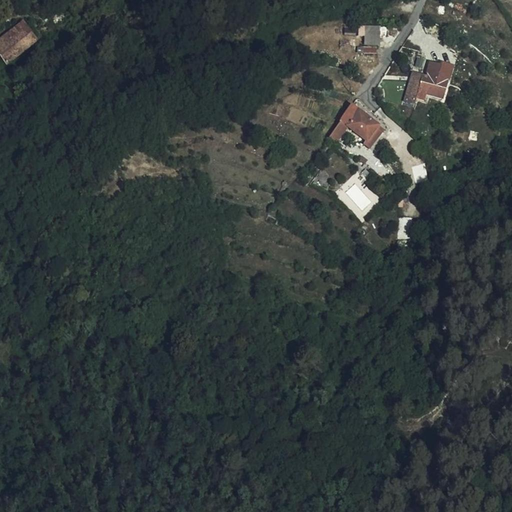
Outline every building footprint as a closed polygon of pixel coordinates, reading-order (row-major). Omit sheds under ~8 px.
[(37,42),(23,24),(14,32),(12,30),(0,40),(0,55),(7,64),(37,42)] [(365,26),(365,45),(381,45),(380,26),(365,26)] [(443,99),(448,82),(438,79),(442,65),(430,61),(426,79),(422,78),(421,82),(418,91),(416,98),(425,100),(426,94),(443,99)] [(25,78),(35,73),(31,65),(21,70),(25,78)] [(96,82),(116,90),(121,78),(112,74),(110,80),(99,75),(96,82)] [(418,91),(421,82),(413,79),(410,89),(418,91)] [(384,131),(353,107),(352,109),(341,123),(348,128),(366,142),(364,145),(370,150),(384,131)] [(348,128),(341,123),(330,138),(338,143),(348,128)] [(413,218),(399,218),(398,240),(411,241),(413,218)]
